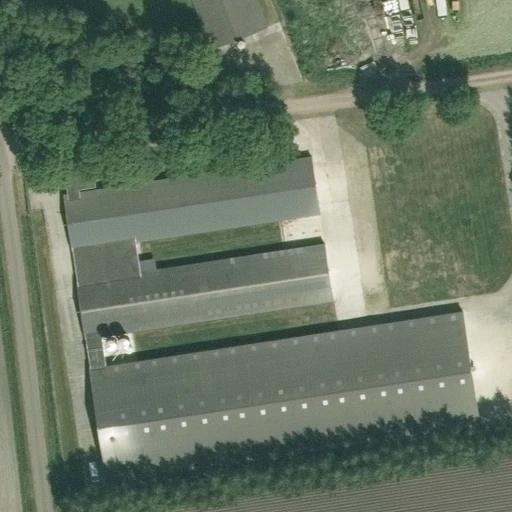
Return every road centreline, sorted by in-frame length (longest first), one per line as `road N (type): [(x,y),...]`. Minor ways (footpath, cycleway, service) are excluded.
road 1 (track): [(0,144),(511,73)]
road 2 (unclassified): [(46,511),(0,169)]
